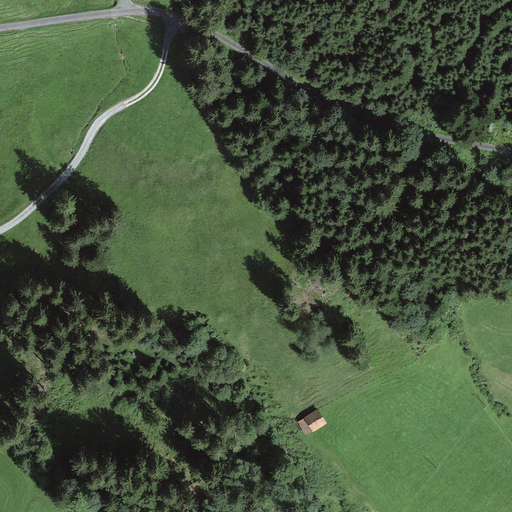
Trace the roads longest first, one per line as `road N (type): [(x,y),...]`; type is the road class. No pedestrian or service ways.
road 1 (track): [(222,511),(137,473),(43,448),(51,380),(45,306),(25,253),(2,228)]
road 2 (track): [(511,144),(399,119),(173,14)]
road 3 (track): [(0,228),(43,195),(96,121),(155,82),(173,14)]
road 4 (track): [(173,14),(114,12),(0,28)]
